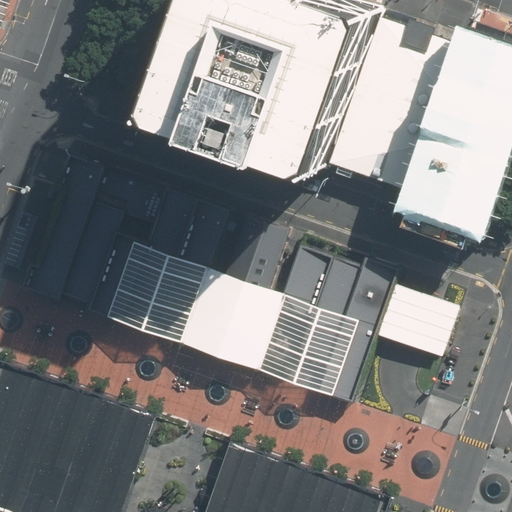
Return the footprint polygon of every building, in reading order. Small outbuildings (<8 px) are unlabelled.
[(385,7),(364,0),(203,0),(167,107),(215,123),(282,146),(332,163),(385,7)] [(385,7),(332,163),(418,192),(471,35),(385,7)] [(511,136),(511,48),(471,35),(418,192),(486,214),(511,136)] [(376,337),(402,262),(386,257),(80,152),(33,288),(355,399),(376,337)] [(443,297),(400,282),(382,332),(425,347),(446,354),(463,303),(443,297)] [(0,375),(0,505),(20,511),(127,511),(151,444),(161,414),(5,361),(0,375)] [(389,511),(395,496),(234,439),(224,469),(208,511),(389,511)]
